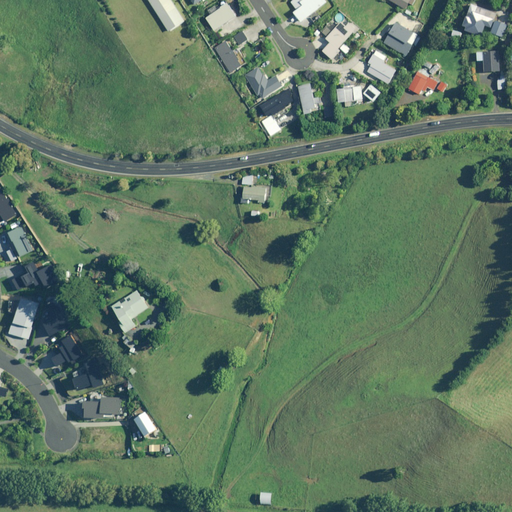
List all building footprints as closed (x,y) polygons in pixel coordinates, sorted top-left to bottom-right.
[(183,18),(171,0),(147,0),(167,29),(183,18)] [(327,2),(325,0),(293,0),(292,2),(298,9),(294,12),(302,22),(327,2)] [(390,0),(406,9),(409,3),(412,5),(414,0),(390,0)] [(237,16),(228,3),(207,18),(215,30),(237,16)] [(496,13),(472,4),(464,25),(467,26),(466,30),(482,35),(485,25),(491,27),(496,13)] [(406,57),(414,45),(417,46),(422,37),(418,35),(423,27),(402,13),(383,42),(406,57)] [(357,29),(345,18),(327,38),(332,42),(323,51),(333,59),(341,51),(339,49),(357,29)] [(506,25),(496,21),(492,32),(502,36),(506,25)] [(462,32),(453,30),(451,37),(460,39),(462,32)] [(247,40),(242,31),(234,36),(239,45),(247,40)] [(243,65),(227,40),(215,48),(231,73),(243,65)] [(384,62),(387,56),(376,50),(369,63),(372,65),(369,71),(390,83),(398,70),(384,62)] [(499,71),(498,50),(477,51),(477,60),(484,60),(484,72),(499,71)] [(263,74),(259,66),(245,75),(258,95),(260,94),(263,99),(283,86),(276,76),(268,81),(263,74)] [(507,89),(506,70),(500,71),(501,80),(498,80),(498,89),(507,89)] [(438,82),(418,71),(409,88),(420,94),(422,89),(425,91),(427,87),(433,90),(438,82)] [(314,98),(310,84),(298,86),(305,114),(323,110),(320,96),(314,98)] [(382,92),(373,85),(366,94),(375,101),(382,92)] [(364,99),(362,86),(338,90),(340,102),(347,101),(347,106),(359,104),(358,100),(364,99)] [(294,100),(289,90),(261,105),(267,115),(272,113),(275,119),(288,112),(285,106),(294,100)] [(336,116),(335,106),(325,107),(325,117),(336,116)] [(253,184),(254,175),(244,175),(244,184),(253,184)] [(266,204),(267,187),(244,186),(244,202),(250,203),(250,199),(260,199),(260,203),(266,204)] [(22,256),(34,250),(22,226),(10,232),(22,256)] [(17,258),(12,249),(7,252),(12,261),(17,258)] [(38,271),(34,262),(26,266),(29,272),(13,279),(17,290),(35,282),(36,285),(44,282),(46,287),(61,281),(54,265),(38,271)] [(151,307),(139,290),(115,307),(124,321),(122,323),(128,333),(138,326),(133,319),(151,307)] [(39,303),(21,298),(14,320),(10,333),(28,339),(39,303)] [(53,317),(44,321),(48,327),(46,328),(49,336),(62,329),(63,331),(68,328),(55,302),(48,305),(53,317)] [(82,355),(71,336),(63,340),(66,345),(61,348),(64,352),(53,359),(57,366),(68,360),(70,362),(82,355)] [(104,384),(95,358),(85,361),(89,373),(74,379),(78,390),(93,385),(94,388),(104,384)] [(0,397),(1,398),(1,396),(7,397),(8,389),(0,386),(0,397)] [(121,414),(122,398),(102,397),(102,402),(86,401),(85,417),(105,418),(105,413),(121,414)] [(158,429),(147,412),(136,419),(147,436),(158,429)] [(272,493),(257,492),(256,503),(271,504),(272,493)]
